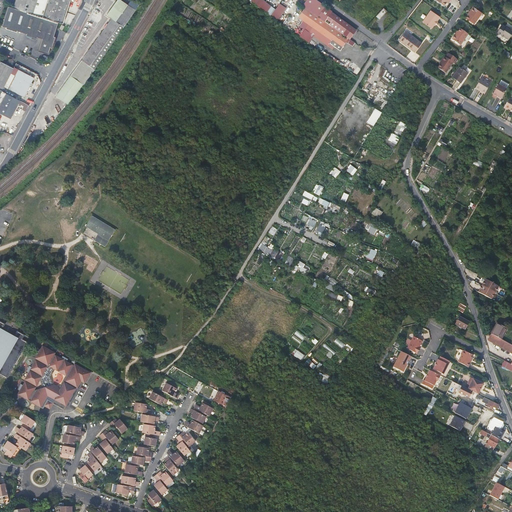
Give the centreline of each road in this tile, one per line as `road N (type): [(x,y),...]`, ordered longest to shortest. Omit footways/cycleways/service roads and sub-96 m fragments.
road 1 (track): [(185,344),(216,309),(381,44)]
road 2 (residential): [(438,87),(405,172),(456,260),(484,353)]
road 3 (residential): [(0,170),(90,0)]
road 4 (residential): [(187,398),(134,511)]
